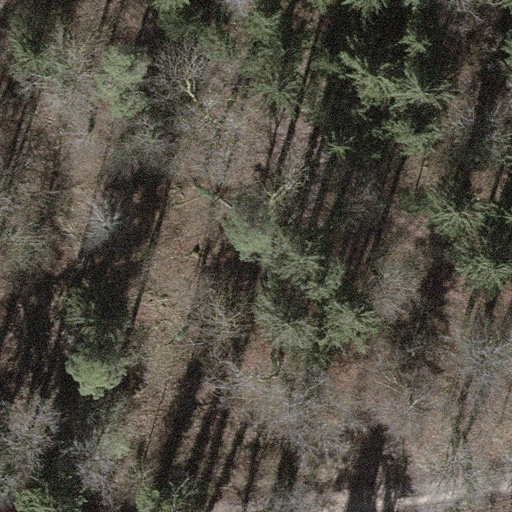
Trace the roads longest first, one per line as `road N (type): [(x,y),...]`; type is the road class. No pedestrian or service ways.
road 1 (track): [(106,0),(511,281)]
road 2 (track): [(511,474),(362,502),(180,511)]
